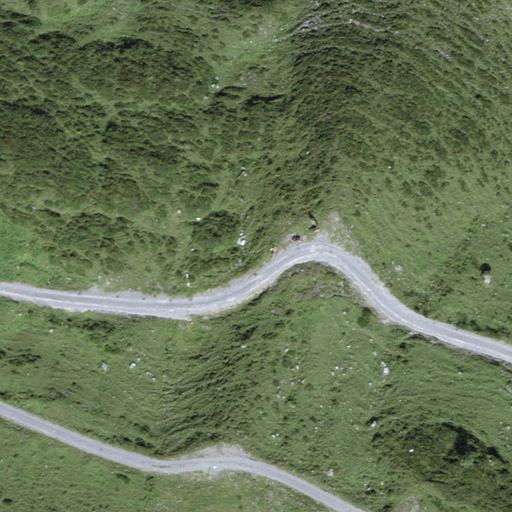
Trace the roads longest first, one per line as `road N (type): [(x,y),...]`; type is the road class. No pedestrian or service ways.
road 1 (track): [(511,357),(403,317),(321,252),(284,260),(230,293),(185,307),(0,290)]
road 2 (track): [(352,511),(260,468),(157,467),(0,409)]
